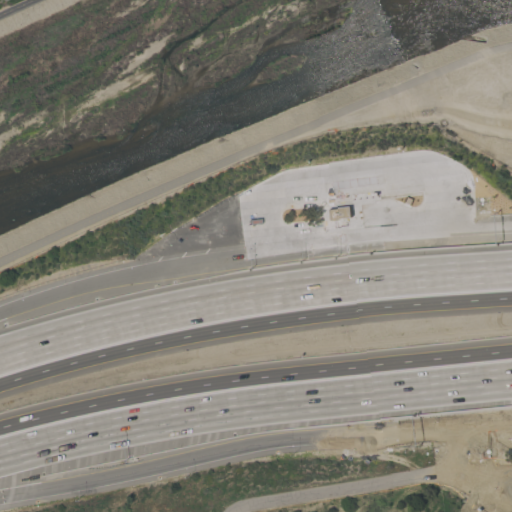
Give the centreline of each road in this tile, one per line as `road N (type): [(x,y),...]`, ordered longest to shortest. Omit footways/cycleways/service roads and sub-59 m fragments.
road 1 (motorway): [(511,296),(299,320),(0,393)]
road 2 (motorway): [(511,279),(196,312),(0,363)]
road 3 (motorway): [(0,452),(215,410),(511,375)]
road 4 (motorway): [(0,425),(263,376),(511,350)]
road 5 (motorway): [(0,495),(257,442),(433,428)]
road 6 (motorway): [(293,252),(276,243),(261,217),(281,183),(411,168),(435,178),(443,195),(429,239)]
road 7 (motorway): [(293,252),(114,278),(0,310)]
road 8 (motorway): [(511,232),(293,252)]
